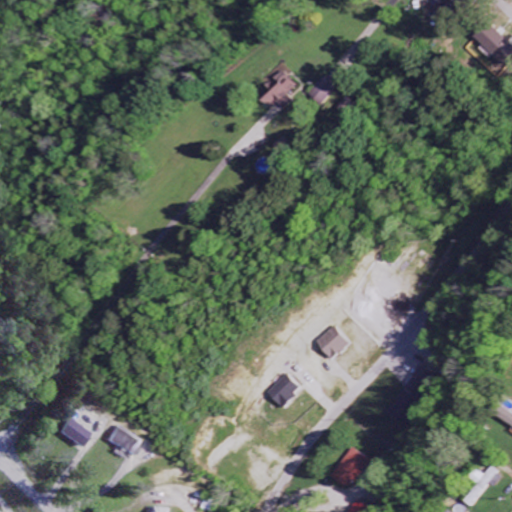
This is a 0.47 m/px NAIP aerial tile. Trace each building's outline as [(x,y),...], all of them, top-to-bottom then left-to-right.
[(474,0),(442,0),(440,5),(438,7),(452,15),(454,11),(464,17),(474,0)] [(511,60),(511,36),(500,27),(488,42),(511,60)] [(292,94),(302,85),(285,66),(274,76),(280,83),(266,96),(277,108),(282,103),(289,110),(298,101),(292,94)] [(342,85),(328,77),(316,98),(330,106),(342,85)] [(344,362),(361,346),(344,326),(326,343),(344,362)] [(441,374),(424,368),(415,393),(432,399),(441,374)] [(278,393),(295,411),(309,399),(304,394),(309,389),(297,375),(278,393)] [(416,426),(427,400),(408,391),(396,417),(416,426)] [(95,434),(70,422),(62,436),(87,449),(95,434)] [(142,457),(148,440),(120,429),(114,446),(142,457)] [(378,459),(360,449),(343,480),(361,490),(378,459)]
